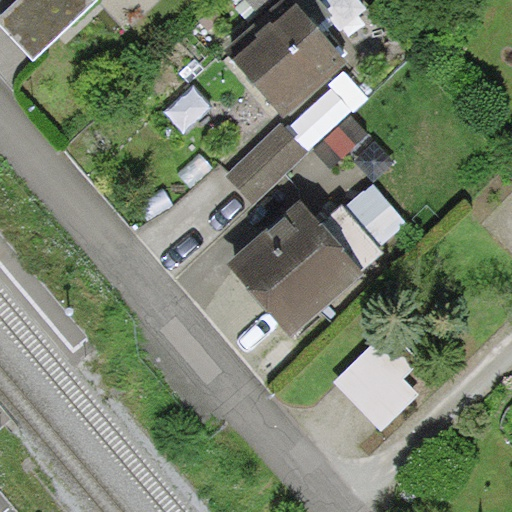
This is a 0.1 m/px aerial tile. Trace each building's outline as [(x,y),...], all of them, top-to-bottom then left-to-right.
[(10,0),(0,10),(0,25),(33,61),(99,0),(10,0)] [(340,68),(289,8),(226,60),(277,120),(340,68)] [(258,200),(307,149),(282,125),(233,176),(258,200)] [(300,205),(226,268),(284,335),(405,230),(366,184),(318,226),(300,205)] [(378,334),(324,385),(371,435),(413,396),(399,381),(412,369),(378,334)]
